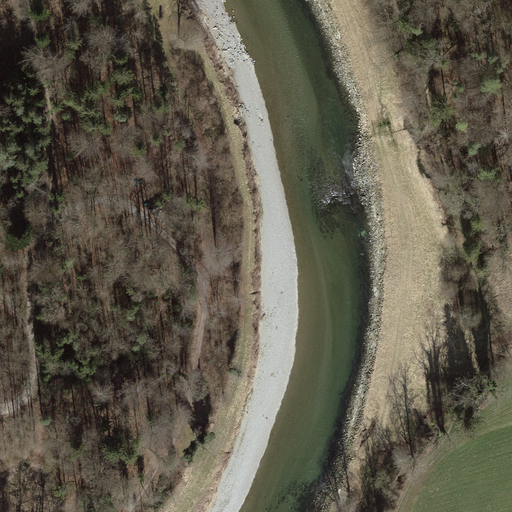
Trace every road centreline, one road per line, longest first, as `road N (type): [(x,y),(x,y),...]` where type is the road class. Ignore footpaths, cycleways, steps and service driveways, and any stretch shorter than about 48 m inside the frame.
road 1 (track): [(0,408),(30,388),(35,273),(46,227),(68,209),(100,198),(129,205),(165,233),(204,284)]
road 2 (track): [(204,284),(204,153),(152,29),(125,0)]
road 3 (track): [(204,284),(186,426),(136,506)]
road 4 (track): [(46,227),(52,133),(29,0)]
